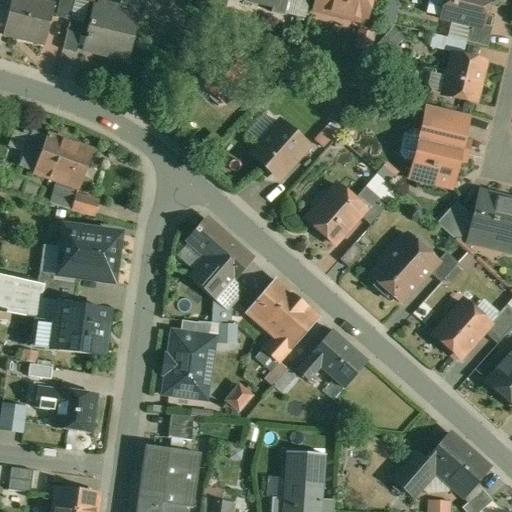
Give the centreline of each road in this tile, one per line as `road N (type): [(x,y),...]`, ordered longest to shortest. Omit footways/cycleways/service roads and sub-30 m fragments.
road 1 (residential): [(179,168),(511,472)]
road 2 (residential): [(118,470),(179,168)]
road 3 (residential): [(0,83),(83,109),(179,168)]
